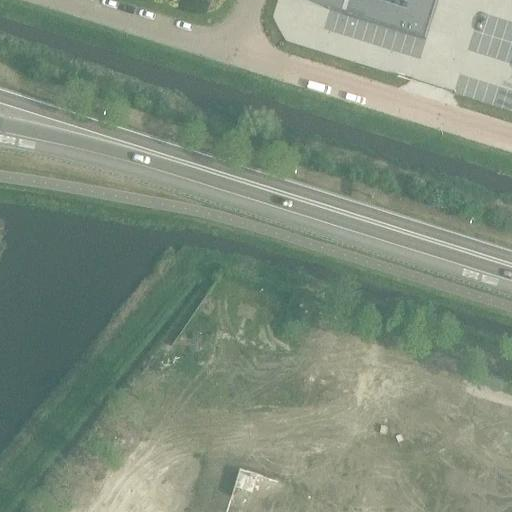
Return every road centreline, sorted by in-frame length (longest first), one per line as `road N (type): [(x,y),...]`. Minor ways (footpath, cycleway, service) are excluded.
road 1 (primary): [(174,160),(511,267)]
road 2 (unclassified): [(224,50),(511,142)]
road 3 (primary): [(174,160),(0,97)]
road 4 (primary): [(0,124),(174,160)]
road 5 (unclassified): [(55,0),(224,50)]
